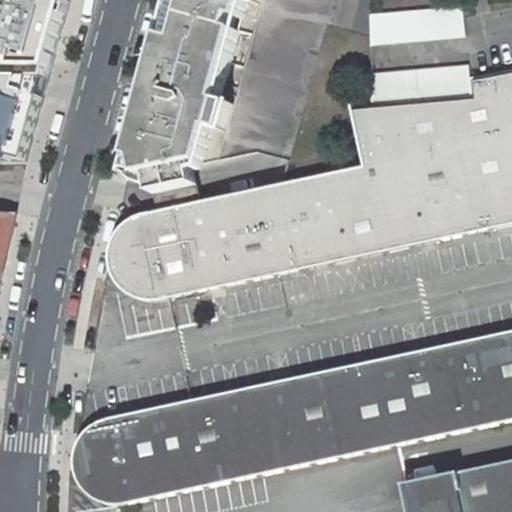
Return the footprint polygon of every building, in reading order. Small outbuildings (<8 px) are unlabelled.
[(62,0),(0,0),(0,59),(44,58),(62,0)] [(176,0),(175,3),(181,5),(189,7),(180,42),(171,40),(166,38),(133,158),(140,160),(144,178),(151,176),(154,187),(155,195),(199,186),(196,172),(203,170),(214,130),(216,131),(224,103),(222,102),(241,33),(234,30),(237,18),(244,20),(248,3),(251,4),(251,0),(176,0)] [(189,7),(181,5),(171,40),(180,42),(189,7)] [(463,8),(372,16),(372,38),(372,44),(466,36),(464,18),(463,8)] [(0,59),(0,87),(24,94),(7,148),(22,153),(37,87),(44,58),(0,59)] [(470,68),(373,78),(373,106),(472,97),(471,80),(470,68)] [(159,214),(139,218),(136,219),(129,223),(122,229),(117,236),(113,244),(111,251),(111,260),(112,268),(114,276),(119,284),(124,290),(131,296),(138,299),(154,303),(163,302),(511,226),(511,71),(471,80),(472,97),(373,106),(353,108),(365,165),(312,176),(313,180),(288,186),(203,204),(159,214)] [(0,87),(0,158),(4,158),(7,148),(24,94),(0,87)] [(235,106),(224,103),(216,131),(227,134),(235,106)] [(140,160),(133,158),(129,173),(137,181),(143,185),(151,187),(154,187),(151,176),(144,178),(140,160)] [(199,186),(155,195),(159,214),(203,204),(199,186)] [(0,290),(18,214),(0,213),(0,290)] [(127,506),(511,423),(511,333),(109,421),(101,424),(94,428),(88,433),(82,440),(79,448),(77,456),(76,464),(77,473),(79,480),(84,488),(89,494),(95,500),(103,504),(111,506),(119,507),(127,506)] [(511,511),(511,463),(405,486),(410,511),(511,511)]
